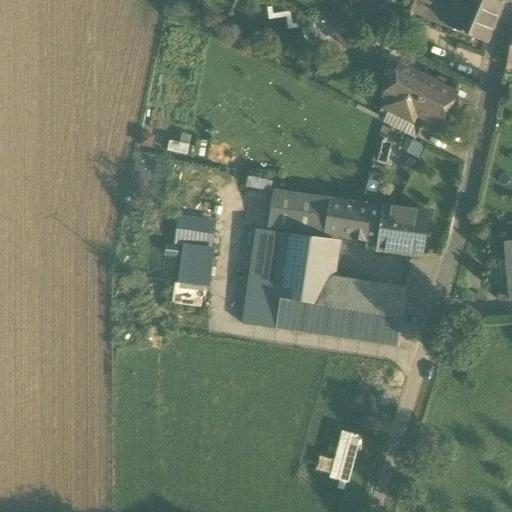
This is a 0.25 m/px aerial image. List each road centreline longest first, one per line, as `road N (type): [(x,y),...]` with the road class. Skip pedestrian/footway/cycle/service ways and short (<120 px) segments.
road 1 (residential): [(511,19),(500,38),(463,231),(430,333)]
road 2 (track): [(375,511),(430,333)]
